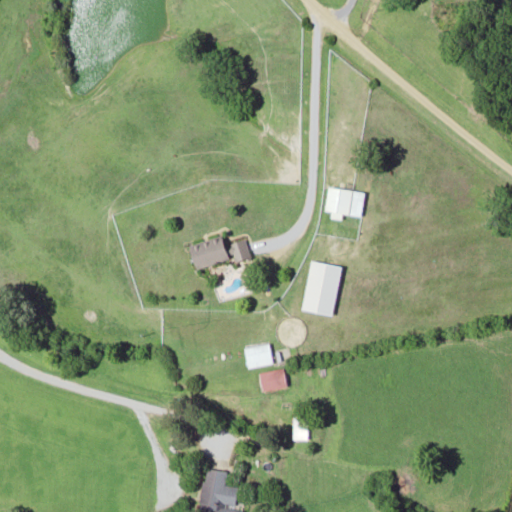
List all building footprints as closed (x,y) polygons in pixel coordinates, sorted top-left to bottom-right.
[(326,216),(342,218),(343,213),(362,216),(365,190),(330,185),(326,216)] [(190,244),(197,268),(249,253),(243,234),(224,240),(222,234),(190,244)] [(302,309),(334,314),(342,264),(311,259),(302,309)] [(247,367),(273,362),(269,342),(244,346),(247,367)] [(262,390),(287,386),(283,367),(259,371),(262,390)] [(307,416),(294,416),(294,438),(307,438),(307,416)] [(235,507),(239,485),(225,482),(228,470),(205,466),(197,511),(242,511),(243,509),(235,507)]
